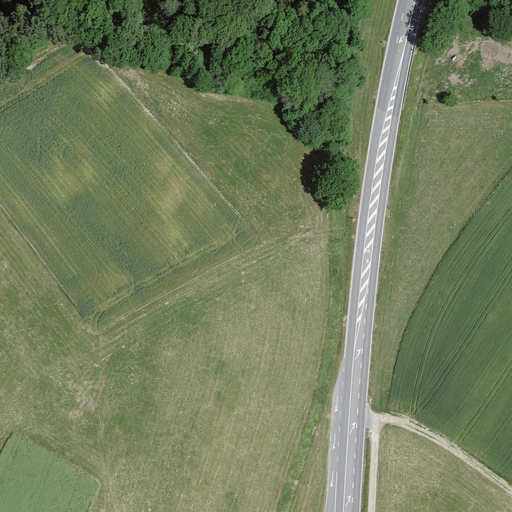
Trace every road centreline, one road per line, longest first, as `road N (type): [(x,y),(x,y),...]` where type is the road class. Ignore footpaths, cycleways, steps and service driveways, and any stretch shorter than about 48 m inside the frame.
road 1 (primary): [(411,0),(375,197),(353,414)]
road 2 (track): [(375,420),(425,434),(511,490)]
